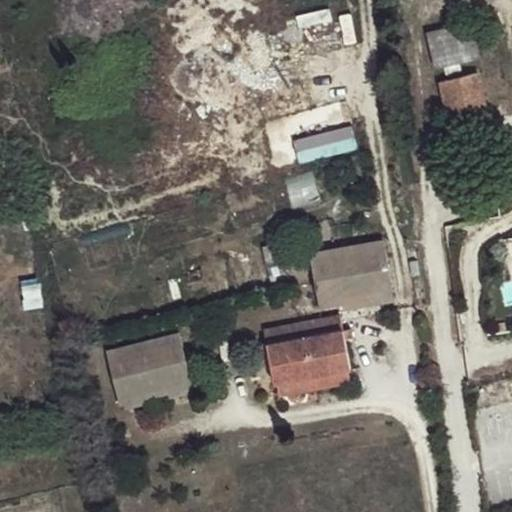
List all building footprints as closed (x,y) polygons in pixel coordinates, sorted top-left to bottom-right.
[(471,23),(427,33),(435,67),(479,57),(471,23)] [(440,83),(446,110),(484,101),(478,74),(440,83)] [(484,101),(446,110),(448,119),(486,111),(484,101)] [(301,157),(361,149),(358,125),(298,133),(301,157)] [(382,241),(311,254),(321,308),(392,296),(382,241)] [(282,245),(263,249),(266,264),(286,259),(282,245)] [(312,377),(348,370),(350,370),(344,341),(341,330),(338,316),(301,323),(306,349),(312,377)] [(275,385),(277,385),(312,377),(306,349),(301,323),(265,330),(267,345),(269,355),(275,385)] [(351,329),(341,330),(344,341),(353,340),(351,329)] [(179,333),(107,351),(119,404),(192,387),(179,333)] [(269,355),(267,345),(258,347),(260,357),(269,355)] [(312,377),(314,391),(350,384),(348,370),(312,377)] [(280,397),(314,391),(312,377),(277,385),(280,397)] [(511,378),(493,381),(496,406),(511,404),(511,378)]
